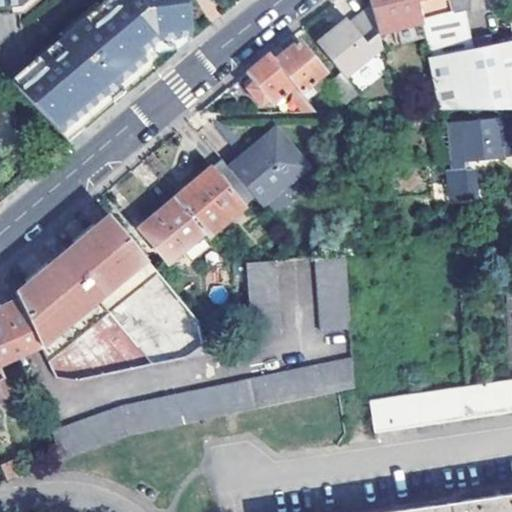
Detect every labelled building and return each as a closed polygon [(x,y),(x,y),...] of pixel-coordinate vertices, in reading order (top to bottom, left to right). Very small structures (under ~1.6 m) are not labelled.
[(0,0),(0,10),(3,10),(16,5),(22,0),(0,0)] [(23,72),(11,82),(61,135),(69,128),(79,119),(74,113),(103,89),(115,79),(144,56),(141,52),(158,38),(191,34),(189,32),(186,0),(123,0),(104,15),(102,13),(63,44),(66,48),(38,71),(33,65),(23,72)] [(108,0),(98,8),(102,13),(104,15),(123,0),(108,0)] [(422,19),(417,0),(370,0),(372,5),(379,32),(423,22),(422,19)] [(424,0),(417,0),(422,19),(430,17),(424,0)] [(511,40),(477,48),(469,12),(475,10),(474,0),(451,0),(455,10),(430,17),(422,19),(423,22),(433,58),(441,109),(511,108),(511,40)] [(61,41),(63,44),(102,13),(98,8),(96,5),(57,36),(61,41)] [(379,32),(372,5),(348,25),(339,32),(335,35),(330,30),(317,40),(340,70),(381,39),(379,32)] [(339,32),(348,25),(343,19),(330,30),(335,35),(339,32)] [(275,60),(301,93),(326,73),(300,40),(275,60)] [(61,41),(33,65),(38,71),(66,48),(63,44),(61,41)] [(269,53),(247,72),(257,85),(249,91),(263,108),(271,102),(274,107),(294,92),(297,97),(301,93),(275,60),(269,53)] [(144,56),(115,79),(121,86),(149,63),(144,56)] [(330,83),(346,103),(357,95),(340,74),(330,83)] [(109,96),(103,89),(74,113),(79,119),(109,96)] [(498,124),(447,125),(448,169),(441,169),(441,196),(473,195),(472,161),(511,159),(511,127),(498,128),(498,124)] [(256,199),(262,206),(307,167),(277,132),(232,171),(256,199)] [(204,232),(209,237),(256,199),(232,171),(223,160),(177,198),(204,232)] [(204,232),(177,198),(140,229),(168,262),(204,232)] [(109,215),(66,250),(56,259),(17,291),(20,299),(40,344),(56,379),(77,381),(203,355),(197,323),(109,215)] [(52,254),(56,259),(66,250),(62,245),(57,250),(52,254)] [(345,256),(317,258),(320,333),(348,328),(345,256)] [(276,261),(247,263),(250,337),(280,336),(276,261)] [(0,363),(25,352),(40,344),(20,299),(0,307),(0,363)] [(125,437),(335,392),(350,388),(349,359),(121,407),(114,409),(54,430),(60,460),(125,437)] [(0,396),(12,391),(0,367),(0,396)] [(511,380),(503,382),(509,414),(511,413),(511,380)] [(503,382),(489,384),(494,417),(509,414),(503,382)] [(474,387),(480,419),(494,417),(489,384),(474,387)] [(466,388),(459,389),(465,421),(480,419),(474,387),(466,388)] [(443,392),(449,424),(465,421),(459,389),(443,392)] [(443,392),(429,394),(435,426),(449,424),(443,392)] [(414,396),(420,428),(435,426),(429,394),(414,396)] [(406,430),(420,428),(414,396),(400,398),(406,430)] [(385,401),(391,432),(406,430),(400,398),(385,401)] [(370,403),(376,435),(391,432),(385,401),(370,403)] [(14,460),(0,465),(0,470),(5,482),(20,475),(14,460)] [(511,511),(511,497),(496,500),(419,511),(511,511)]
